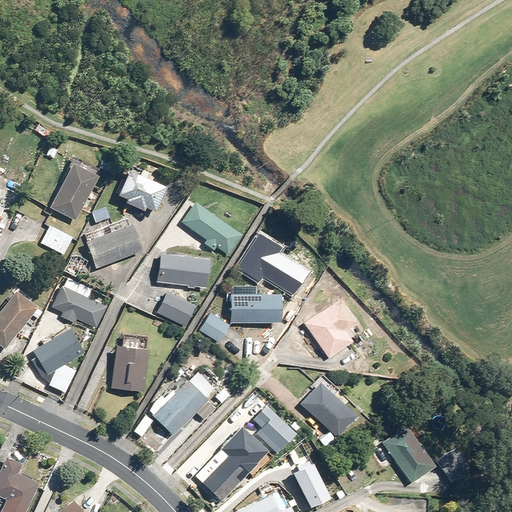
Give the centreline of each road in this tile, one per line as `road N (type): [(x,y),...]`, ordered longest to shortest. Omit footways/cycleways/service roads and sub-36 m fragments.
road 1 (residential): [(175,511),(110,456),(0,402)]
road 2 (unknown): [(153,487),(274,365)]
